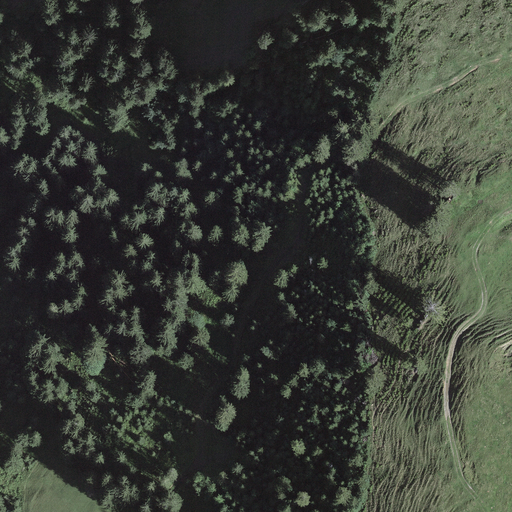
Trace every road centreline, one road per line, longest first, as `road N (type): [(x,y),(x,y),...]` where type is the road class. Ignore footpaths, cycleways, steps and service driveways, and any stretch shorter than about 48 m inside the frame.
road 1 (track): [(511,51),(407,102),(312,171),(299,232),(244,314),(232,362),(201,405),(198,458),(161,511)]
road 2 (track): [(490,511),(451,437),(448,371),(455,339),(489,300),(479,243),(511,219)]
